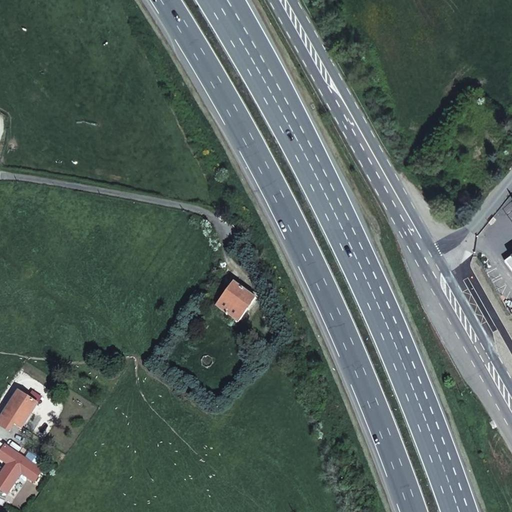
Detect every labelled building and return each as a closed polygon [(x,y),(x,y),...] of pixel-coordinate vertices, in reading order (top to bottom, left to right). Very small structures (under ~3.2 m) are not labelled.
[(234,282),(217,307),(239,322),(256,298),(234,282)] [(106,353),(102,358),(111,364),(114,358),(106,353)] [(38,404),(19,392),(3,415),(15,423),(22,428),(38,404)] [(15,423),(3,415),(0,420),(0,425),(10,431),(15,423)] [(0,475),(0,489),(7,494),(22,472),(14,467),(8,463),(0,475)] [(14,467),(22,472),(24,468),(17,463),(14,467)]
